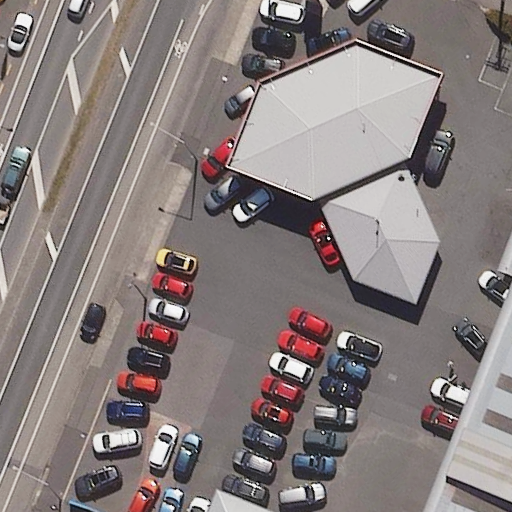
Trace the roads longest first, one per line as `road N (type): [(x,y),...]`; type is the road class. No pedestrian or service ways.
road 1 (secondary): [(172,0),(0,427)]
road 2 (secondary): [(0,197),(73,0)]
